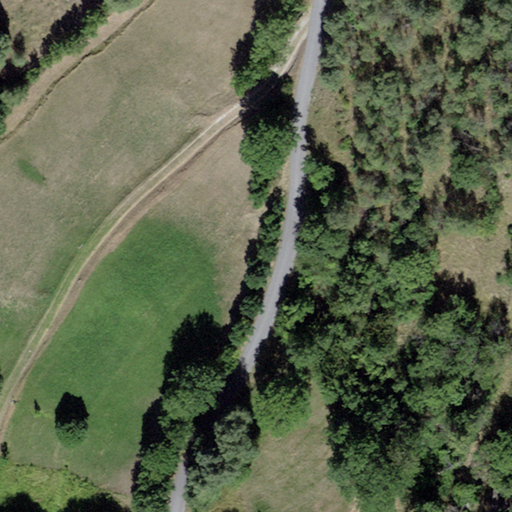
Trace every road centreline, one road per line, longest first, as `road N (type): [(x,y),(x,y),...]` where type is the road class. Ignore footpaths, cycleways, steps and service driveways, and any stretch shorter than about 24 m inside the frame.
road 1 (unclassified): [(321,0),(276,283),(259,331),(181,465),(176,511)]
road 2 (track): [(320,3),(249,106),(134,199),(78,267),(0,407)]
